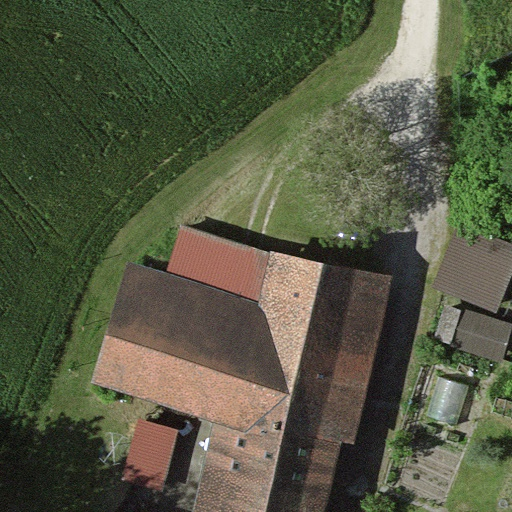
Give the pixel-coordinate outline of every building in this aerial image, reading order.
[(511,263),(511,240),(459,222),(439,277),(499,299),(511,263)] [(311,511),(371,270),(185,224),(173,273),(129,262),(102,372),(232,404),(204,511),(311,511)] [(510,319),(447,300),(437,335),(499,353),(510,319)] [(175,427),(141,419),(127,476),(162,485),(175,427)] [(179,426),(167,483),(201,489),(212,432),(179,426)]
